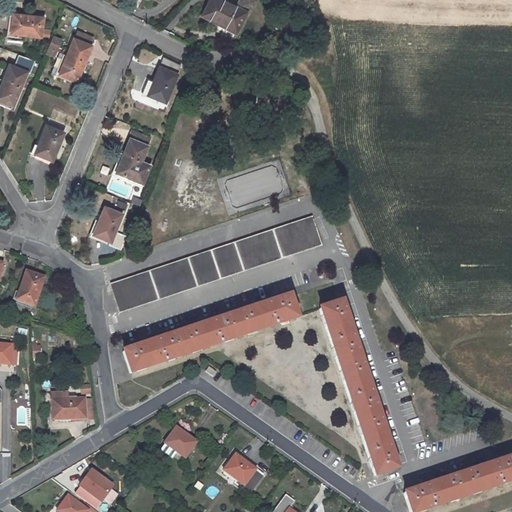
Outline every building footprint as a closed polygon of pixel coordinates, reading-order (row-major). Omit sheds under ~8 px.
[(206,0),(197,19),(219,31),(218,33),(230,38),(232,33),(240,16),(244,18),(252,3),(244,0),(235,0),(230,11),(209,0),(206,0)] [(10,32),(40,36),(43,17),(13,14),(10,32)] [(75,31),(74,37),(92,40),(93,34),(75,31)] [(44,52),(54,56),(61,37),(51,34),(44,52)] [(58,73),(76,80),(90,46),(73,38),(58,73)] [(180,66),(162,58),(147,95),(165,103),(180,66)] [(8,64),(0,84),(0,100),(12,105),(26,71),(8,64)] [(46,124),(34,152),(52,160),(64,132),(46,124)] [(140,162),(147,147),(129,139),(115,173),(142,184),(149,166),(140,162)] [(220,182),(226,203),(233,201),(235,206),(282,191),(274,165),(220,182)] [(104,207),(93,235),(110,242),(121,215),(104,207)] [(120,311),(320,244),(311,217),(111,284),(120,311)] [(34,306),(44,277),(26,271),(16,300),(34,306)] [(295,319),(288,298),(123,353),(130,374),(295,319)] [(319,310),(374,476),(395,469),(340,304),(319,310)] [(18,341),(10,340),(9,345),(0,344),(0,363),(16,365),(18,341)] [(89,384),(79,386),(80,395),(90,394),(89,384)] [(85,418),(84,399),(52,401),(52,420),(85,418)] [(164,443),(185,458),(196,441),(175,427),(164,443)] [(263,475),(235,455),(224,471),(243,485),(241,488),(249,494),(263,475)] [(511,458),(404,494),(410,511),(418,511),(511,481),(511,458)] [(94,509),(113,485),(90,467),(71,491),(94,509)] [(86,511),(88,510),(68,495),(56,511),(57,511),(86,511)]
